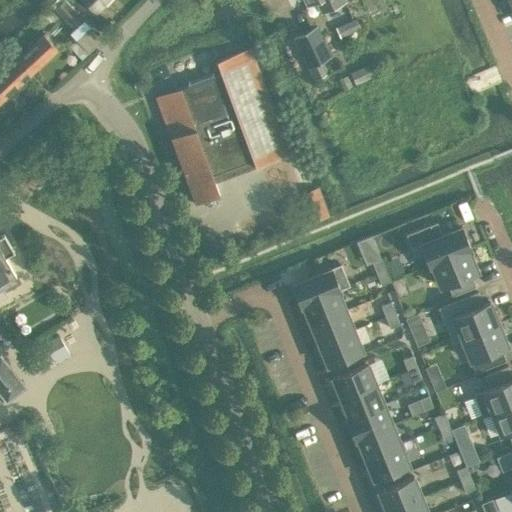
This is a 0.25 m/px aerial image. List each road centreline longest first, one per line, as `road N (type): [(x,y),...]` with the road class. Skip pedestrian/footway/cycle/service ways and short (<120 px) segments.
road 1 (residential): [(200,318),(271,289),(361,511)]
road 2 (residential): [(200,318),(133,136),(81,75)]
road 3 (residential): [(274,511),(200,318)]
